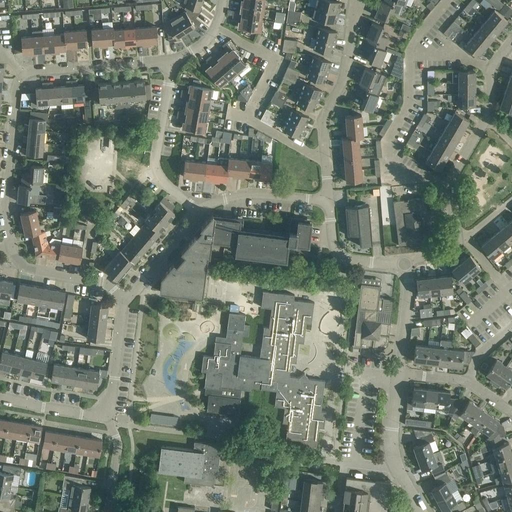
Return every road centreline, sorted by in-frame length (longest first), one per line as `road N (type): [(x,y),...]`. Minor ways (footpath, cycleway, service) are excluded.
road 1 (residential): [(123,299),(101,282),(25,268),(13,252),(4,208),(14,96),(23,76),(37,71),(171,61)]
road 2 (residential): [(329,200),(322,119),(345,72),(351,23)]
road 3 (residential): [(198,213),(155,168),(171,61)]
road 4 (unclassified): [(420,511),(391,446),(399,374)]
road 5 (residential): [(329,200),(247,194),(198,213)]
road 6 (residential): [(456,240),(452,179),(486,118)]
road 7 (residential): [(404,261),(337,254),(329,200)]
